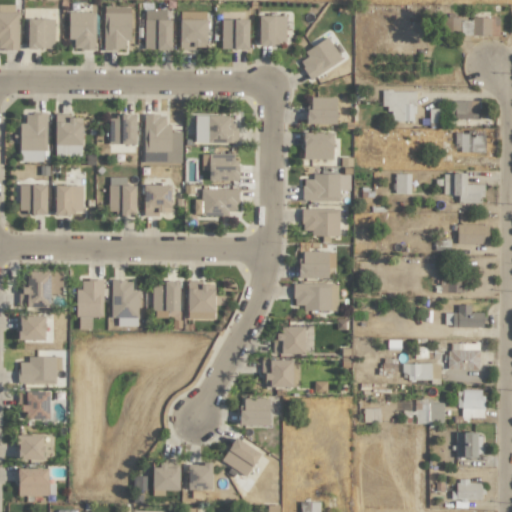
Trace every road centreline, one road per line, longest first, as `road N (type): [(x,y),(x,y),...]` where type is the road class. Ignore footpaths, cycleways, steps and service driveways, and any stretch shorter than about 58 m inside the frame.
road 1 (residential): [(508,511),(503,41)]
road 2 (residential): [(0,84),(271,84)]
road 3 (residential): [(0,248),(270,248)]
road 4 (residential): [(270,248),(250,321),(196,417)]
road 5 (residential): [(270,248),(271,84)]
